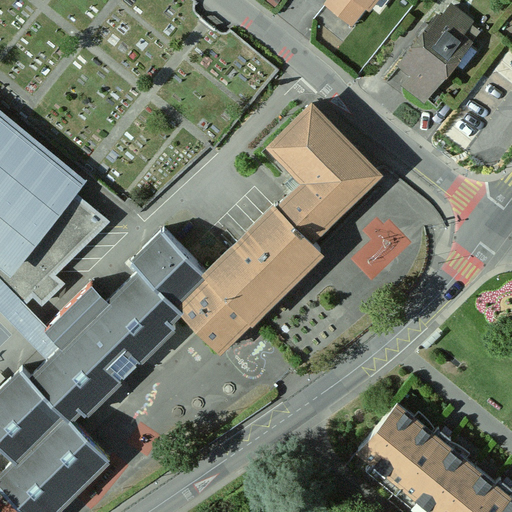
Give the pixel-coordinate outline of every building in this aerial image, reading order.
[(373,0),(323,0),(323,1),(354,25),(373,0)] [(410,70),(401,81),(424,100),(474,37),(465,30),(475,18),(451,0),(450,0),(442,12),(438,9),(397,60),(410,70)] [(300,184),(276,206),(312,244),(385,175),(379,168),(315,100),(265,147),(292,175),(300,184)] [(0,277),(4,282),(22,301),(44,280),(53,272),(95,231),(108,219),(76,194),(87,181),(0,109),(0,277)] [(322,255),(312,244),(276,206),(265,217),(256,225),(247,233),(238,242),(229,250),(206,272),(165,229),(133,259),(142,269),(184,313),(221,351),(322,255)] [(22,301),(26,305),(33,298),(42,306),(66,283),(56,275),(59,272),(72,259),(85,247),(98,234),(111,221),(108,219),(53,272),(44,280),(22,301)] [(169,321),(184,313),(142,269),(107,302),(92,285),(50,328),(45,333),(61,349),(48,361),(31,377),(24,370),(0,392),(0,439),(18,458),(13,463),(0,476),(34,511),(51,511),(110,456),(73,417),(86,405),(89,409),(175,328),(169,321)] [(0,277),(0,311),(26,338),(32,345),(48,361),(61,349),(45,333),(50,328),(26,305),(22,301),(4,282),(0,277)] [(426,351),(444,333),(440,329),(439,328),(421,346),(422,347),(426,351)] [(432,511),(435,511),(476,463),(397,398),(355,449),(432,511)] [(511,511),(511,492),(476,463),(435,511),(511,511)] [(292,511),(275,497),(261,511),(292,511)]
